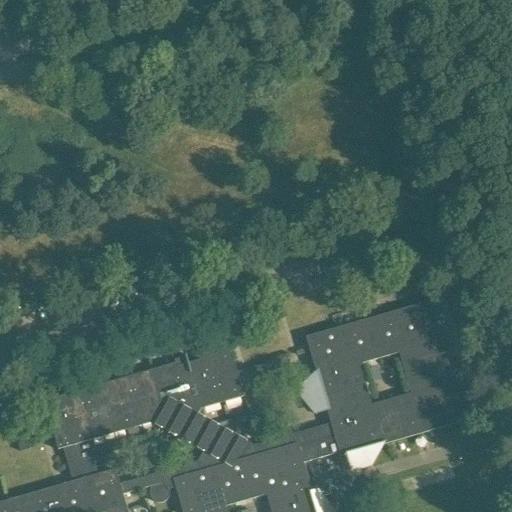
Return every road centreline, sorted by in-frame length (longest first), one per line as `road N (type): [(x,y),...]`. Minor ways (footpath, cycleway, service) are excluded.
road 1 (residential): [(0,337),(387,230),(415,231),(438,249)]
road 2 (residential): [(511,443),(477,319),(438,249)]
